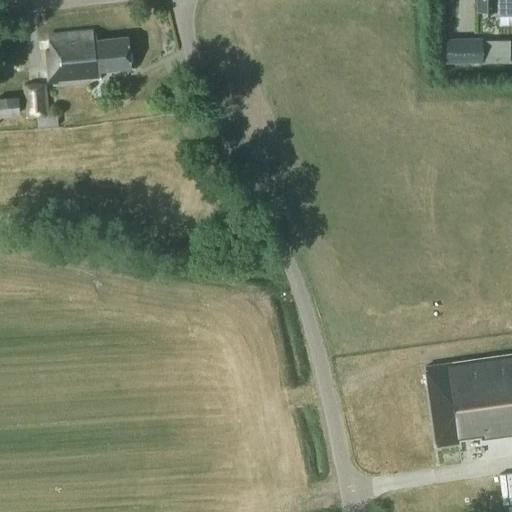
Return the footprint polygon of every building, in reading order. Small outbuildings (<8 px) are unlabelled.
[(511,0),(477,0),(477,11),(496,11),(499,14),(511,14),(511,0)] [(129,70),(127,35),(96,37),(96,33),(93,33),(93,31),(51,34),(52,48),(47,49),(49,83),(101,79),(101,72),(129,70)] [(445,41),(445,61),(481,61),(481,41),(445,41)] [(41,112),(41,122),(60,121),(59,110),(48,111),(46,84),(26,86),(28,113),(41,112)] [(0,109),(22,109),(21,90),(0,90),(0,109)] [(511,352),(426,364),(437,445),(458,442),(458,439),(481,436),(482,439),(495,437),(511,434),(511,352)] [(478,481),(462,485),(465,495),(481,490),(478,481)]
